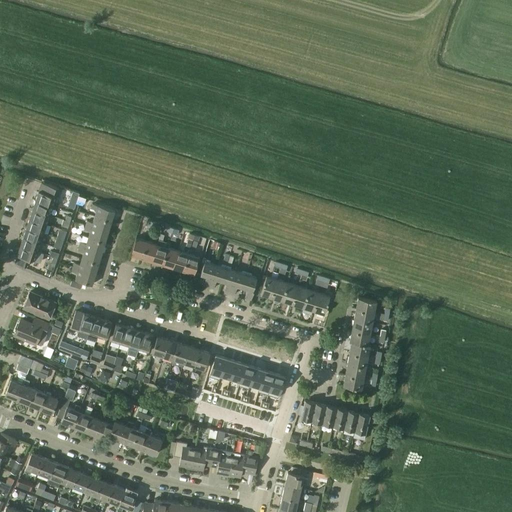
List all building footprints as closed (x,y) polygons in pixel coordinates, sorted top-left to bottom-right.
[(35,200),(53,206),(59,189),(41,183),(35,200)] [(53,206),(35,200),(32,209),(50,215),(53,206)] [(76,202),(70,200),(67,206),(74,208),(76,203),(76,202)] [(96,211),(94,217),(111,222),(114,211),(92,205),(91,209),(96,211)] [(47,224),(50,215),(32,209),(29,218),(47,224)] [(87,220),(86,225),(108,232),(111,222),(94,217),(93,222),(87,220)] [(47,224),(29,218),(26,227),(44,233),(47,224)] [(68,228),(70,222),(65,220),(63,220),(61,226),(68,228)] [(108,232),(86,225),(84,230),(90,232),(88,237),(105,242),(108,232)] [(41,242),(44,233),(26,227),(23,236),(41,242)] [(20,245),(44,253),(38,251),(41,242),(23,236),(20,245)] [(105,242),(88,237),(86,243),(81,241),(79,246),(102,253),(105,242)] [(130,254),(142,257),(146,241),(136,237),(130,254)] [(152,261),(157,244),(146,241),(142,257),(152,261)] [(162,264),(167,247),(157,244),(152,261),(162,264)] [(44,253),(20,245),(17,255),(14,263),(26,267),(29,259),(39,262),(41,261),(44,253)] [(82,258),(98,263),(102,253),(79,246),(78,251),(83,253),(82,258)] [(173,267),(178,251),(167,247),(162,264),(173,267)] [(183,270),(188,254),(178,251),(173,267),(183,270)] [(199,257),(188,254),(183,270),(194,274),(199,257)] [(73,266),(95,273),(98,263),(82,258),(80,263),(74,262),(73,266)] [(203,284),(214,288),(216,279),(221,280),(225,268),(204,261),(200,274),(206,275),(203,284)] [(92,284),(95,273),(73,266),(71,272),(76,274),(75,278),(92,284)] [(224,291),(234,294),(237,285),(242,287),(246,274),(225,268),(221,280),(226,282),(224,291)] [(246,274),(242,287),(247,288),(244,297),(251,300),(254,289),(253,288),(257,278),(246,274)] [(271,297),(277,279),(266,275),(260,294),(271,297)] [(281,300),(287,282),(277,279),(271,297),(281,300)] [(82,283),(72,280),(70,285),(80,288),(82,283)] [(298,285),(287,282),(281,300),(292,304),(298,285)] [(308,289),(298,285),(292,304),(303,307),(308,289)] [(319,292),(308,289),(303,307),(313,310),(319,292)] [(30,291),(23,307),(49,318),(55,303),(30,291)] [(330,295),(319,292),(313,310),(324,314),(330,295)] [(358,297),(356,308),(374,312),(377,301),(358,297)] [(150,303),(147,311),(157,315),(160,307),(150,303)] [(372,322),(374,312),(356,308),(353,319),(372,322)] [(78,336),(86,338),(93,316),(75,310),(70,328),(78,331),(77,334),(78,336)] [(93,316),(86,338),(95,341),(97,336),(102,319),(93,316)] [(47,335),(45,332),(49,324),(34,318),(32,323),(20,318),(14,334),(36,344),(36,343),(40,345),(43,344),(47,335)] [(56,319),(54,325),(61,328),(63,322),(56,319)] [(102,319),(97,336),(106,340),(112,322),(102,319)] [(372,322),(353,319),(351,329),(370,333),(372,322)] [(110,341),(120,344),(125,326),(115,323),(110,341)] [(53,326),(51,332),(59,335),(61,329),(53,326)] [(134,329),(125,326),(120,344),(129,346),(134,329)] [(136,355),(138,349),(144,332),(134,329),(129,346),(127,353),(136,355)] [(370,333),(351,329),(349,341),(351,342),(368,345),(368,344),(370,333)] [(144,332),(138,349),(147,352),(153,335),(144,332)] [(163,356),(168,339),(157,336),(151,352),(163,356)] [(173,359),(178,342),(168,339),(163,356),(173,359)] [(62,340),(59,348),(66,351),(69,343),(62,340)] [(182,366),(184,362),(189,346),(178,342),(173,359),(172,363),(182,366)] [(370,344),(368,344),(368,345),(351,342),(349,352),(368,355),(370,344)] [(194,366),(200,349),(189,346),(184,362),(194,366)] [(200,349),(194,366),(205,369),(210,352),(200,349)] [(90,360),(89,360),(99,363),(101,357),(97,356),(98,354),(93,352),(90,360)] [(368,355),(349,352),(347,363),(366,366),(368,355)] [(216,356),(211,374),(220,377),(226,358),(216,356)] [(72,358),(69,366),(75,368),(78,360),(72,358)] [(226,358),(220,377),(230,380),(236,362),(226,358)] [(112,369),(114,364),(104,360),(102,366),(112,369)] [(236,362),(230,380),(240,383),(245,364),(236,362)] [(29,367),(18,363),(15,369),(27,374),(29,367)] [(114,364),(112,369),(120,373),(123,366),(114,363),(114,364)] [(345,373),(364,377),(366,366),(347,363),(345,373)] [(245,364),(240,383),(248,385),(254,367),(245,364)] [(254,367),(248,385),(257,388),(263,370),(254,367)] [(17,399),(24,380),(27,374),(19,370),(18,375),(19,378),(17,382),(11,379),(5,394),(17,399)] [(263,370),(257,388),(267,391),(272,373),(263,370)] [(144,377),(145,373),(139,371),(136,379),(143,381),(144,377)] [(272,373),(267,391),(277,394),(282,376),(272,373)] [(361,388),(364,377),(345,373),(343,385),(361,388)] [(122,378),(119,385),(125,387),(127,380),(122,378)] [(164,388),(169,390),(174,391),(177,381),(167,378),(165,383),(164,388)] [(24,380),(17,399),(28,404),(34,388),(23,384),(24,380)] [(46,393),(34,388),(28,404),(40,408),(46,393)] [(59,409),(64,397),(58,395),(57,397),(50,395),(51,392),(47,390),(46,393),(40,408),(52,413),(54,407),(59,409)] [(64,397),(59,409),(65,411),(61,421),(73,426),(80,407),(81,406),(76,404),(74,408),(68,406),(70,400),(64,397)] [(311,421),(315,402),(305,400),(300,418),(311,421)] [(322,423),(326,405),(315,402),(311,421),(322,423)] [(332,426),(337,407),(326,405),(322,423),(332,426)] [(73,426),(85,430),(90,415),(83,412),(85,409),(80,407),(73,426)] [(342,432),(343,428),(348,410),(337,407),(332,426),(339,427),(338,431),(342,432)] [(354,431),(359,413),(348,410),(343,428),(354,431)] [(370,415),(359,413),(354,431),(353,437),(364,439),(370,415)] [(90,415),(85,430),(96,435),(102,419),(90,415)] [(113,424),(102,419),(96,435),(107,439),(115,420),(114,420),(113,424)] [(121,440),(127,423),(126,425),(115,420),(107,439),(108,440),(109,436),(121,440)] [(132,445),(138,429),(132,427),(133,423),(128,421),(127,423),(121,440),(132,445)] [(144,449),(151,430),(146,428),(144,432),(138,429),(132,445),(144,449)] [(151,430),(144,449),(155,454),(162,439),(150,434),(151,430)] [(218,431),(216,437),(224,439),(225,433),(218,431)] [(0,453),(3,455),(8,444),(14,447),(17,440),(1,433),(0,434),(0,453)] [(291,434),(289,441),(296,443),(298,436),(291,434)] [(191,469),(194,448),(186,447),(187,443),(176,441),(173,455),(180,457),(178,465),(184,466),(185,468),(191,469)] [(203,450),(194,448),(191,469),(196,470),(197,469),(203,470),(205,461),(211,463),(214,448),(203,446),(203,450)] [(214,448),(211,463),(218,464),(217,467),(216,473),(222,474),(223,475),(228,476),(232,455),(233,451),(214,448)] [(233,451),(232,455),(228,476),(233,477),(234,476),(240,477),(242,468),(255,471),(257,456),(233,451)] [(30,473),(31,470),(38,472),(44,457),(32,453),(24,471),(30,473)] [(16,461),(21,463),(24,457),(19,454),(16,461)] [(44,457),(38,472),(49,477),(55,462),(44,457)] [(18,469),(21,463),(16,461),(13,467),(18,469)] [(49,477),(61,481),(67,466),(55,462),(49,477)] [(61,481),(72,486),(78,471),(67,466),(61,481)] [(72,486),(84,490),(90,475),(78,471),(72,486)] [(284,484),(304,489),(305,484),(302,483),(304,475),(299,474),(293,473),(290,472),(287,471),(284,484)] [(316,471),(314,476),(326,480),(328,476),(316,471)] [(95,495),(101,480),(90,475),(84,490),(95,495)] [(5,483),(11,486),(14,479),(8,477),(5,483)] [(18,477),(15,485),(30,490),(33,483),(18,477)] [(98,503),(101,497),(107,500),(113,485),(101,480),(95,495),(93,501),(98,503)] [(8,492),(11,486),(5,483),(3,490),(8,492)] [(303,493),(304,489),(284,484),(282,496),(298,500),(299,492),(303,493)] [(124,489),(113,485),(107,500),(118,504),(124,489)] [(35,493),(42,496),(44,490),(37,487),(35,493)] [(118,504),(114,511),(121,511),(123,506),(130,509),(136,494),(124,489),(118,504)] [(23,499),(25,493),(19,490),(17,496),(23,499)] [(44,490),(42,496),(48,498),(51,492),(44,490)] [(65,505),(67,499),(60,496),(58,502),(65,505)] [(279,508),(295,511),(298,500),(282,496),(279,508)] [(36,499),(33,507),(39,509),(42,501),(36,499)] [(74,501),(67,499),(65,505),(71,507),(74,501)] [(165,511),(167,501),(154,499),(153,503),(144,501),(142,511),(165,511)] [(136,500),(132,511),(138,511),(142,502),(136,500)] [(177,511),(179,503),(167,501),(165,511),(177,511)] [(49,502),(46,508),(52,510),(55,504),(49,502)] [(190,511),(191,506),(179,503),(177,511),(190,511)]
